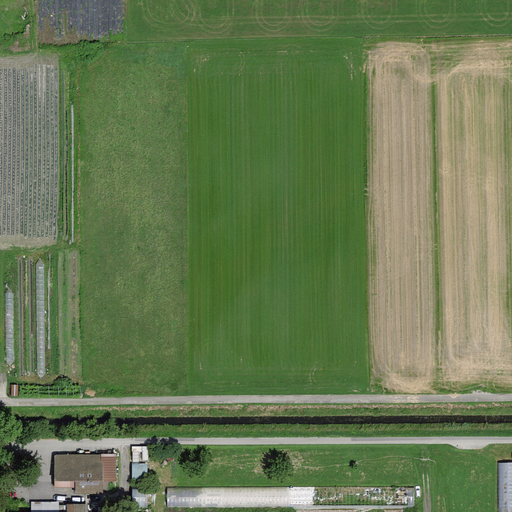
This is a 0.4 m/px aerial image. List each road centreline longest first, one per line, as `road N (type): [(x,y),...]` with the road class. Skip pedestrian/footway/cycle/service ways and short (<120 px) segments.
road 1 (unclassified): [(0,443),(511,440)]
road 2 (track): [(0,402),(511,399)]
